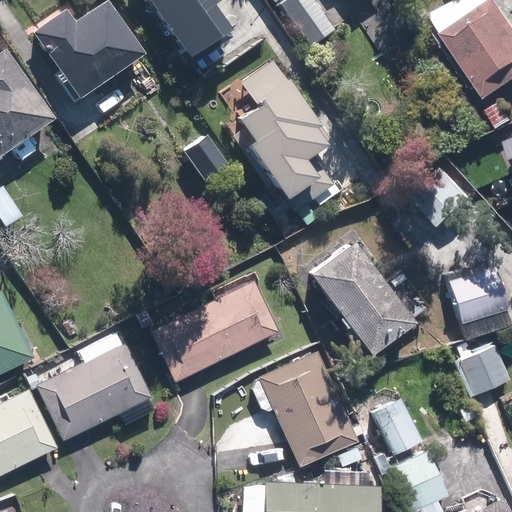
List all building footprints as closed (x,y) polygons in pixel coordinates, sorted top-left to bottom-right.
[(106,0),(102,0),(73,20),(64,7),(31,30),(77,95),(142,50),(106,0)] [(149,0),(186,52),(227,23),(210,0),(149,0)] [(333,28),(314,0),(278,0),(278,1),(308,45),(333,28)] [(511,84),(511,18),(499,0),(496,0),(446,35),(491,99),(511,84)] [(0,151),(52,114),(4,47),(0,49),(0,151)] [(255,95),(258,99),(235,115),(251,138),(246,141),(293,209),(332,183),(308,148),(327,136),(285,74),(255,95)] [(205,128),(181,143),(209,188),(233,172),(205,128)] [(451,172),(419,202),(443,228),(475,198),(451,172)] [(20,213),(1,184),(0,185),(0,218),(4,224),(20,213)] [(412,317),(351,236),(308,269),(368,349),(412,317)] [(493,265),(445,280),(458,321),(506,306),(493,265)] [(277,328),(251,277),(148,329),(174,380),(277,328)] [(0,370),(32,355),(0,289),(0,370)] [(151,395),(122,338),(34,383),(62,439),(151,395)] [(508,377),(493,343),(458,358),(474,392),(508,377)] [(355,438),(314,348),(257,375),(297,464),(355,438)] [(0,473),(56,446),(27,387),(0,400),(0,473)] [(420,438),(399,396),(370,410),(392,452),(420,438)] [(510,511),(501,493),(461,511),(442,511),(436,498),(446,493),(425,448),(387,466),(407,508),(407,509),(408,511),(510,511)] [(376,511),(378,484),(264,479),(262,511),(376,511)]
